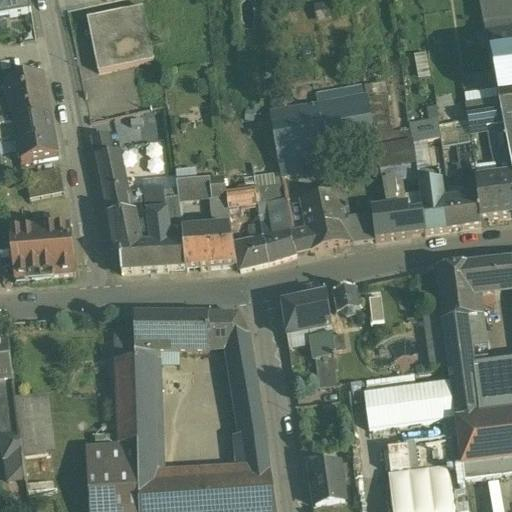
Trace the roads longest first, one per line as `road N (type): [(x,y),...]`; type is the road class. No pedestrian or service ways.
road 1 (residential): [(104,297),(46,0)]
road 2 (secondary): [(261,290),(511,249)]
road 3 (residential): [(261,290),(295,511)]
road 4 (secondary): [(104,297),(261,290)]
